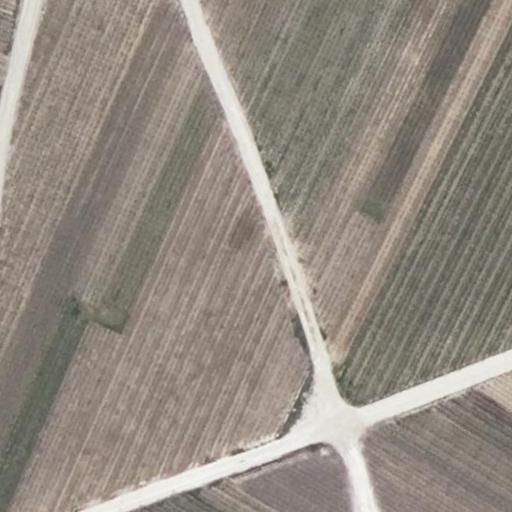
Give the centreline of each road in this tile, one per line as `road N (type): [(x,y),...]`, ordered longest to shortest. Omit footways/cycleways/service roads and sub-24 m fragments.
road 1 (track): [(337,424),(249,148),(186,0)]
road 2 (track): [(116,511),(337,424),(362,511)]
road 3 (track): [(337,424),(511,360)]
